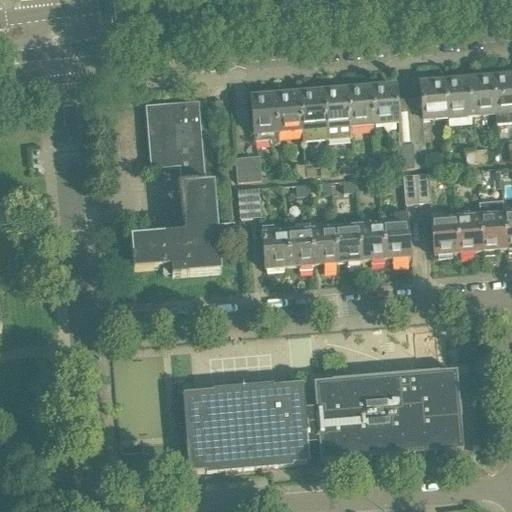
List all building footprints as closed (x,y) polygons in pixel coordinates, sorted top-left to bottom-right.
[(506,78),(491,80),(494,117),(495,127),(497,127),(497,128),(511,126),(511,79),(509,80),(509,79),(508,79),(506,80),(506,78)] [(469,83),(467,83),(470,119),(494,117),(491,80),(478,81),(478,82),(475,82),(474,82),(474,83),(470,83),(470,82),(469,82),(469,83)] [(458,82),(443,84),(446,121),(470,119),(467,83),(467,82),(466,83),(466,84),(462,84),(462,83),(460,83),(458,84),(458,82)] [(420,101),(408,102),(412,147),(424,146),(422,123),(446,121),(443,84),(430,85),(430,86),(427,86),(426,86),(426,87),(422,87),(422,86),(421,86),(421,87),(419,87),(420,101)] [(374,127),(375,130),(385,129),(386,133),(395,132),(395,125),(397,125),(398,136),(397,136),(398,148),(400,148),(412,147),(408,102),(396,103),(396,97),(395,89),(394,89),(392,89),(392,90),(388,90),(388,89),(387,89),(387,90),(384,90),(384,88),(373,89),(373,91),(371,91),(371,97),(374,127)] [(349,129),(374,127),(371,97),(371,91),(370,91),(368,91),(368,92),(364,92),(364,91),(363,91),(363,92),(361,92),(360,90),(349,91),(349,93),(346,93),(349,129)] [(350,141),(349,129),(346,93),(344,93),(345,94),(340,94),(340,93),(339,93),(339,94),(337,94),(336,92),(325,93),(325,95),(322,95),(325,131),(326,143),(350,141)] [(301,97),(298,97),(302,133),(303,145),(327,143),(326,143),(325,131),(322,95),(321,95),(321,96),(317,96),(317,95),(315,95),(315,96),(313,96),(313,94),(301,95),(301,97)] [(277,135),(302,133),(298,97),(297,97),(297,98),(293,98),(293,97),(291,97),(291,98),(289,98),(289,96),(277,97),(277,99),(274,99),(277,135)] [(250,101),(253,137),(254,145),(269,144),(270,148),(278,147),(277,135),(274,99),(273,99),(273,100),(269,100),(269,99),(267,99),(267,100),(265,100),(265,98),(253,99),(254,101),(250,101)] [(198,105),(175,107),(177,120),(199,119),(198,105)] [(177,120),(175,107),(145,109),(150,172),(179,170),(184,236),(130,241),(133,273),(171,270),(171,280),(220,276),(218,248),(234,247),(233,233),(217,234),(213,187),(205,187),(199,119),(177,120)] [(424,146),(412,147),(414,171),(426,170),(424,146)] [(414,171),(412,147),(400,148),(402,172),(414,171)] [(486,153),(473,154),(474,166),(487,164),(486,153)] [(474,166),(473,154),(466,155),(467,166),(474,166)] [(259,160),(247,161),(249,185),(268,183),(268,180),(263,168),(260,169),(259,160)] [(247,161),(235,162),(237,185),(249,185),(247,161)] [(369,163),(370,175),(377,174),(376,162),(369,163)] [(342,165),(343,177),(353,176),(352,164),(342,165)] [(321,167),(322,179),(330,178),(329,166),(321,167)] [(297,169),(298,181),(306,180),(305,168),(297,169)] [(475,174),(467,174),(468,187),(476,187),(475,174)] [(428,178),(415,179),(418,207),(430,206),(428,178)] [(418,207),(415,179),(403,180),(405,208),(418,207)] [(378,182),(366,183),(367,194),(379,193),(378,182)] [(354,184),(342,185),(343,196),(355,195),(354,184)] [(330,186),(318,187),(319,198),(331,197),(330,186)] [(307,188),(295,189),(296,200),(308,199),(307,188)] [(238,194),(240,221),(260,220),(258,192),(238,194)] [(457,257),(454,221),(444,222),(442,215),(430,216),(434,259),(437,259),(438,262),(452,261),(452,257),(457,257)] [(511,216),(503,217),(506,253),(508,253),(508,256),(511,255),(511,216)] [(382,222),(382,226),(385,262),(391,262),(392,265),(408,264),(408,261),(410,260),(408,246),(407,247),(407,242),(408,242),(406,217),(394,219),(394,221),(382,222)] [(503,217),(478,219),(481,255),(484,255),(484,258),(497,257),(497,254),(506,253),(503,217)] [(478,219),(454,221),(457,257),(460,257),(460,260),(473,259),(473,256),(481,255),(478,219)] [(359,228),(358,228),(361,264),(362,264),(362,265),(363,264),(367,263),(367,264),(368,264),(371,264),(371,267),(384,266),(383,263),(385,262),(382,226),(368,227),(368,223),(358,224),(359,228)] [(286,230),(286,234),(289,270),(290,270),(291,270),(295,269),(295,270),(296,270),(299,269),(299,273),(312,272),(311,269),(313,268),(310,232),(310,226),(296,227),(296,229),(286,230)] [(289,270),(286,234),(274,235),(273,228),(261,229),(263,253),(262,253),(262,254),(264,254),(264,258),(263,258),(263,259),(264,259),(265,272),(267,272),(267,276),(283,274),(283,271),(289,270)] [(358,228),(334,230),(337,266),(339,266),(343,265),(343,266),(344,266),(347,266),(347,269),(359,268),(359,265),(361,264),(358,228)] [(334,230),(310,232),(313,268),(314,268),(315,268),(319,267),(319,268),(320,268),(323,268),(323,271),(336,270),(335,266),(337,266),(334,230)] [(313,386),(315,411),(302,412),(301,400),(302,400),(302,399),(301,399),(300,388),(301,388),(301,387),(272,389),(272,390),(261,391),(261,390),(260,390),(260,391),(249,392),(249,391),(248,391),(248,392),(242,393),(237,393),(237,392),(236,392),(235,392),(236,393),(225,394),(224,393),(223,393),(223,394),(212,395),(212,394),(183,397),(184,398),(185,409),(184,409),(185,410),(187,421),(186,421),(186,423),(187,422),(188,433),(187,434),(187,435),(190,435),(190,444),(189,444),(190,445),(191,456),(190,456),(190,457),(191,457),(192,468),(191,468),(191,469),(192,469),(193,474),(192,475),(192,476),(205,475),(207,475),(218,474),(219,474),(230,473),(231,473),(242,472),(243,472),(254,471),(256,471),(267,470),(268,470),(268,469),(279,469),(280,469),(291,468),(292,468),(292,467),(306,466),(305,465),(304,460),(305,460),(305,458),(304,458),(303,447),(304,447),(318,446),(320,465),(347,463),(347,464),(349,464),(348,463),(358,462),(358,463),(359,463),(359,462),(369,461),(369,462),(370,462),(370,461),(380,460),(380,461),(381,461),(381,460),(391,459),(391,460),(392,460),(392,459),(401,458),(401,459),(403,459),(403,458),(412,457),(412,458),(414,458),(413,457),(423,456),(423,457),(424,457),(424,456),(434,456),(434,457),(435,456),(463,453),(459,414),(460,414),(460,413),(459,413),(456,374),(429,376),(428,375),(427,376),(418,377),(418,376),(416,376),(416,377),(407,378),(407,377),(406,377),(406,378),(396,379),(396,378),(395,378),(395,379),(385,380),(385,379),(384,379),(384,380),(375,381),(375,380),(373,380),(373,381),(364,382),(364,381),(362,381),(362,382),(353,383),(353,382),(351,382),(352,383),(342,383),(341,383),(341,384),(313,386)]
